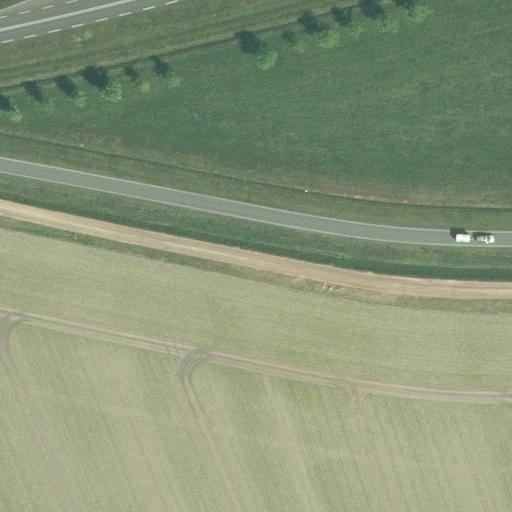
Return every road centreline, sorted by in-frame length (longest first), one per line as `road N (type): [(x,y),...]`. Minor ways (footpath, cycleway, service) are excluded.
road 1 (track): [(0,203),(342,276),(511,286)]
road 2 (primary): [(0,163),(338,225),(511,238)]
road 3 (primary): [(0,28),(124,0)]
